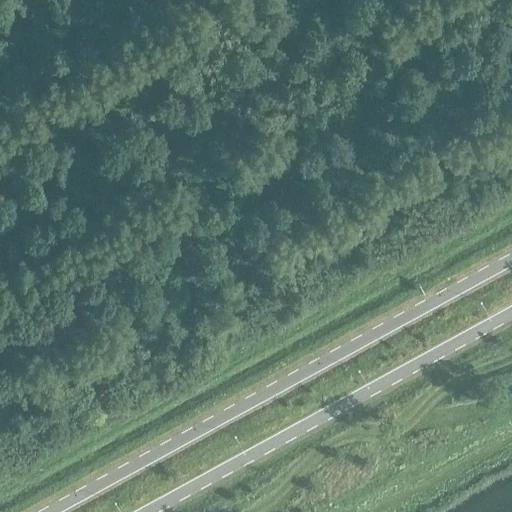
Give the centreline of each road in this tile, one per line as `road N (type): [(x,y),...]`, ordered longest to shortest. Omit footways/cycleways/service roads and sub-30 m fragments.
road 1 (secondary): [(511,257),(45,511)]
road 2 (secondary): [(143,511),(511,310)]
